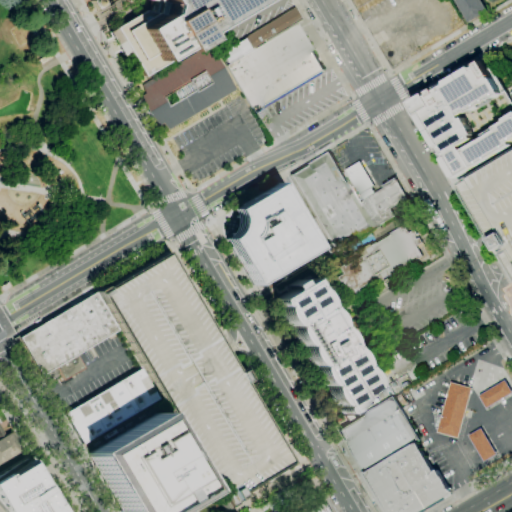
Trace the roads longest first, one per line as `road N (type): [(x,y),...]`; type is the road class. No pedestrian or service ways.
road 1 (secondary): [(350,511),(199,255)]
road 2 (secondary): [(176,215),(46,0)]
road 3 (residential): [(176,215),(381,98)]
road 4 (residential): [(0,320),(176,215)]
road 5 (tertiary): [(0,353),(97,511)]
